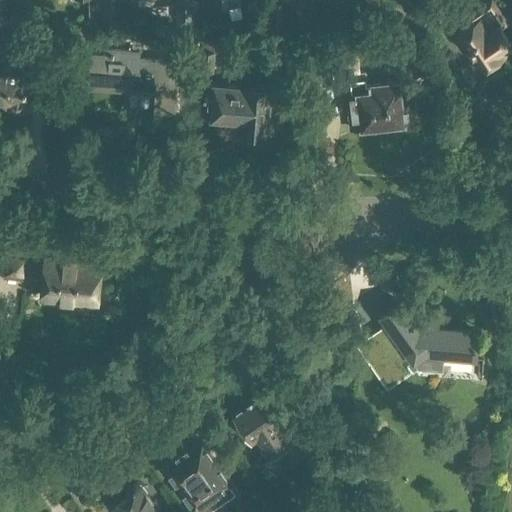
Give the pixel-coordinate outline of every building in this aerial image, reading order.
[(104,0),(105,23),(120,22),(119,0),(104,0)] [(177,0),(178,23),(196,22),(195,0),(177,0)] [(312,0),(286,0),(289,29),(315,27),(312,0)] [(468,17),(473,24),(460,34),(484,69),(488,66),(490,69),(502,61),(500,58),(504,55),(503,54),(511,48),(511,45),(500,27),(507,22),(492,1),(468,17)] [(269,6),(266,6),(267,16),(270,16),(271,29),(285,28),(283,4),(269,6)] [(430,13),(441,29),(451,22),(440,6),(430,13)] [(0,61),(3,62),(2,74),(0,74),(0,102),(30,105),(33,77),(32,76),(35,52),(20,50),(21,27),(0,24),(0,61)] [(38,26),(36,50),(51,51),(53,27),(38,26)] [(179,54),(180,37),(168,36),(167,53),(178,54),(179,54)] [(343,48),(326,50),(314,51),(318,86),(347,83),(343,48)] [(156,89),(154,111),(176,112),(178,79),(169,79),(171,60),(141,58),(141,55),(132,55),(132,51),(106,49),(105,55),(91,55),(90,84),(156,89)] [(205,53),(203,72),(213,73),(215,54),(205,53)] [(352,80),(353,94),(350,94),(353,127),(415,121),(413,104),(404,105),(401,81),(367,85),(367,78),(352,80)] [(240,118),(240,128),(274,130),(277,90),(209,85),(207,116),(240,118)] [(46,258),(43,297),(99,302),(102,263),(97,262),(94,259),(87,258),(84,261),(46,258)] [(7,259),(6,275),(25,277),(26,260),(7,259)] [(426,358),(425,358),(475,362),(477,333),(438,330),(438,323),(416,321),(416,319),(410,319),(400,304),(382,316),(414,364),(425,357),(426,358)] [(253,440),(256,438),(269,458),(295,440),(289,431),(306,419),(288,392),(275,402),(268,392),(235,414),(253,440)] [(237,493),(202,442),(189,451),(188,449),(178,456),(179,458),(166,467),(195,510),(207,502),(208,504),(211,502),(210,500),(218,494),(223,503),(237,493)] [(166,511),(158,511),(143,489),(141,487),(140,486),(136,484),(134,483),(133,483),(131,483),(129,484),(127,485),(125,487),(124,488),(123,490),(122,492),(122,494),(122,497),(123,499),(125,501),(115,508),(116,511),(173,511),(171,509),(166,511)] [(255,488),(244,496),(245,497),(245,496),(256,511),(262,511),(269,508),(256,489),(255,488)]
